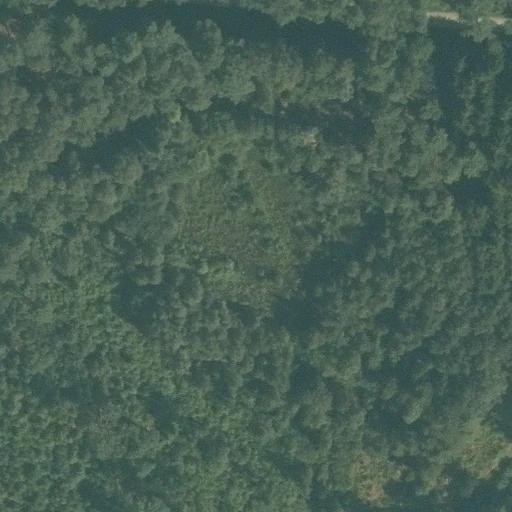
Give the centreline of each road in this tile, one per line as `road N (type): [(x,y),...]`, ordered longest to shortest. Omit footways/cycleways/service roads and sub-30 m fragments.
road 1 (track): [(273,7),(511,28)]
road 2 (unclassified): [(273,7),(105,0)]
